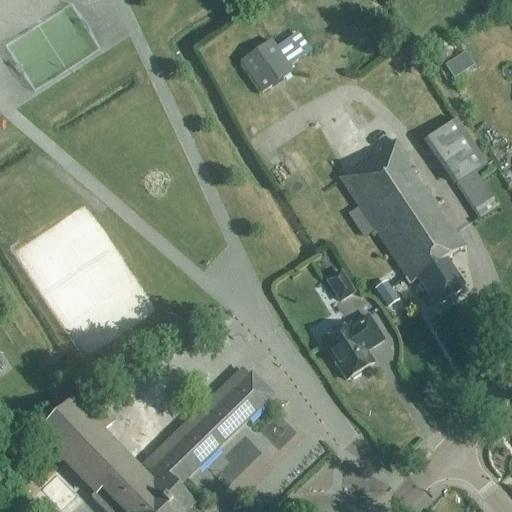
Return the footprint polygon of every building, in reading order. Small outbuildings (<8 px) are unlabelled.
[(293,73),(273,43),(241,64),(261,94),(293,73)] [(472,65),(463,51),(442,64),(452,79),(472,65)] [(487,167),(456,122),(423,144),(454,189),(487,167)] [(395,142),(340,179),(359,209),(410,285),(418,279),(437,307),(464,288),(446,261),(466,248),(395,142)] [(497,209),(511,194),(488,169),(473,183),(497,209)] [(340,302),(354,293),(341,273),(328,281),(340,302)] [(397,299),(383,280),(372,288),(384,306),(397,299)] [(350,325),(322,342),(346,381),(350,379),(353,380),(361,375),(361,372),(373,364),(366,352),(384,341),(369,317),(351,328),(350,325)] [(175,488),(270,396),(251,376),(248,379),(240,372),(137,473),(127,463),(128,462),(101,434),(113,422),(86,395),(74,406),(71,403),(37,437),(93,495),(89,498),(102,511),(185,511),(192,506),(175,488)]
